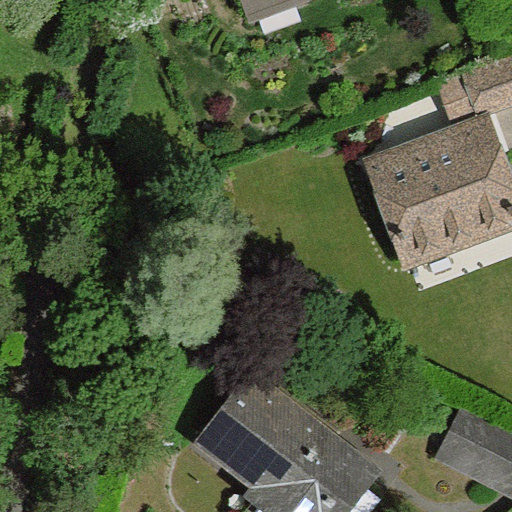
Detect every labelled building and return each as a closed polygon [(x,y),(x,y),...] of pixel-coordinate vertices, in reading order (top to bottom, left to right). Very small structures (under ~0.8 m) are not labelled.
[(250,0),(257,17),(304,0),(250,0)] [(511,61),(468,77),(481,114),(511,102),(511,61)] [(511,183),(489,121),(369,164),(406,266),(511,227),(511,183)] [(364,511),(397,468),(256,365),(201,439),(258,481),(242,503),(254,511),(364,511)] [(511,429),(462,405),(437,457),(511,495),(511,429)]
